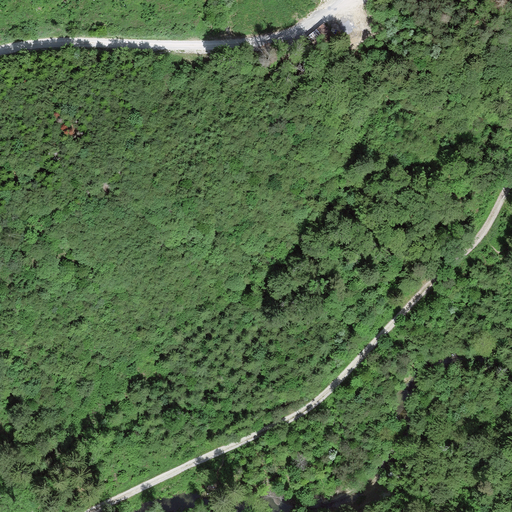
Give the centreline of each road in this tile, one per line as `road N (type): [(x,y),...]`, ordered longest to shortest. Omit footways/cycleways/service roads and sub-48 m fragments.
road 1 (track): [(511,179),(464,253),(319,399),(96,511)]
road 2 (track): [(369,0),(233,43),(35,44),(0,52)]
